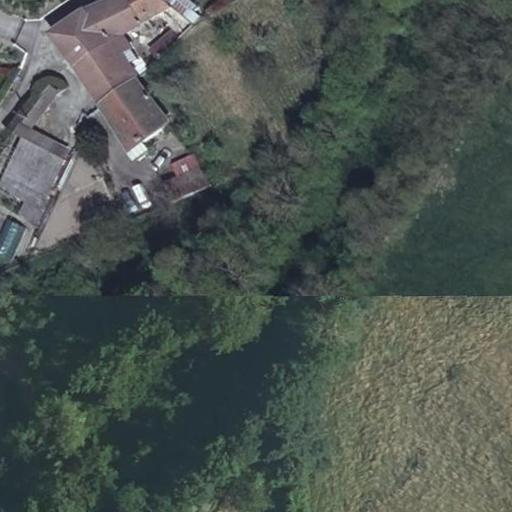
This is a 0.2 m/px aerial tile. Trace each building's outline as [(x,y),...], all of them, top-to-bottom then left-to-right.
[(140,79),(148,72),(126,34),(154,16),(170,5),(164,0),(112,0),(95,9),(57,35),(106,106),(140,79)] [(161,18),(180,39),(195,24),(170,5),(154,16),(161,18)] [(157,55),(178,41),(171,31),(150,45),(157,55)] [(140,79),(106,106),(136,150),(171,123),(140,79)] [(28,140),(67,161),(72,150),(33,130),(28,140)] [(2,187),(41,207),(67,161),(28,140),(2,187)] [(171,202),(210,186),(204,175),(193,155),(173,165),(179,177),(164,185),(171,202)] [(210,186),(232,176),(225,164),(204,175),(210,186)] [(0,253),(11,259),(26,226),(8,218),(0,236),(0,253)]
